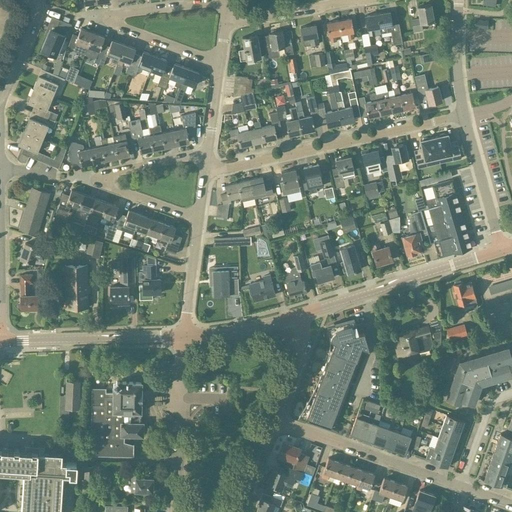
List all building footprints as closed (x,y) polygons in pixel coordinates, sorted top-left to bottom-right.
[(434,21),(431,4),(418,7),(420,19),(411,21),(413,32),(422,30),(421,23),(434,21)] [(378,14),(380,27),(381,37),(391,35),(392,45),(402,43),(399,24),(392,25),(390,11),(378,14)] [(380,27),(378,14),(365,16),(367,29),(369,29),(370,35),(375,34),(374,28),(380,27)] [(339,20),(341,34),(343,40),(354,38),(353,32),(354,32),(351,18),(339,20)] [(474,27),(487,28),(488,20),(475,18),(474,27)] [(55,56),(63,39),(65,40),(71,25),(59,20),(55,31),(50,29),(41,50),(55,56)] [(341,34),(339,20),(326,23),(329,37),(330,36),(331,42),(336,41),(335,35),(341,34)] [(319,44),(315,24),(300,27),(304,47),(319,44)] [(68,46),(73,48),(73,50),(85,54),(86,52),(87,47),(93,33),(80,28),(77,35),(73,33),(68,46)] [(271,31),(271,33),(269,33),(272,49),(269,50),(271,58),(279,56),(278,48),(285,47),(286,55),(293,54),(290,38),(284,40),(282,31),(276,32),(275,31),(271,31)] [(368,32),(361,33),(363,45),(370,44),(368,32)] [(104,51),(100,49),(104,37),(93,33),(87,47),(86,52),(85,54),(96,58),(94,62),(99,64),(101,58),(104,51)] [(244,49),(238,50),(240,61),(246,60),(261,58),(257,35),(242,38),(244,49)] [(116,64),(124,44),(112,40),(107,52),(104,51),(101,58),(105,59),(107,54),(112,56),(110,62),(116,64)] [(378,54),(377,43),(365,45),(366,56),(378,54)] [(135,49),(124,44),(116,64),(121,66),(123,60),(129,63),(125,72),(130,74),(132,70),(135,62),(131,61),(135,49)] [(352,47),(344,48),(345,55),(354,54),(352,47)] [(150,70),(155,56),(142,51),(138,63),(135,62),(132,70),(130,74),(134,75),(138,66),(150,70)] [(437,51),(428,53),(430,60),(439,59),(437,51)] [(311,67),(324,64),(322,52),(308,54),(311,67)] [(326,53),(327,63),(332,62),(334,62),(332,52),(326,53)] [(167,60),(155,56),(150,70),(147,77),(153,79),(155,72),(161,74),(157,85),(161,86),(166,74),(162,72),(167,60)] [(298,71),(296,57),(289,59),(292,73),(298,71)] [(170,75),(166,74),(161,86),(166,88),(169,78),(176,80),(174,86),(179,88),(186,68),(174,63),(170,75)] [(389,67),(383,69),(385,80),(392,79),(389,67)] [(186,68),(179,88),(173,102),(180,103),(186,84),(192,86),(198,72),(186,68)] [(367,75),(368,79),(375,77),(374,71),(370,72),(370,68),(361,70),(362,76),(367,75)] [(33,88),(52,96),(57,84),(61,85),(64,79),(48,72),(45,78),(38,75),(33,88)] [(340,91),(339,92),(334,73),(330,74),(332,85),(341,123),(354,120),(353,116),(360,114),(355,92),(348,93),(351,106),(344,108),(340,91)] [(242,93),(253,91),(254,91),(254,87),(251,87),(252,78),(248,78),(248,76),(235,75),(233,96),(240,94),(242,93)] [(385,83),(374,86),(376,92),(386,90),(385,83)] [(341,123),(332,85),(327,86),(332,110),(325,112),(328,126),(341,123)] [(441,100),(437,86),(425,89),(429,103),(441,100)] [(388,97),(391,112),(403,109),(400,94),(398,87),(387,90),(387,91),(388,97)] [(38,113),(48,117),(51,111),(47,109),(52,96),(33,88),(27,102),(34,105),(31,110),(38,113)] [(242,93),(240,94),(242,102),(243,106),(255,102),(253,91),(242,93)] [(377,100),(380,114),(391,112),(388,97),(387,91),(375,94),(377,100)] [(400,94),(403,109),(415,106),(412,92),(400,94)] [(377,100),(375,94),(375,93),(369,94),(371,101),(365,102),(368,117),(380,114),(377,100)] [(315,104),(313,94),(305,96),(309,111),(317,109),(315,104)] [(95,108),(93,100),(93,97),(85,96),(83,103),(86,102),(89,114),(96,113),(95,108)] [(127,116),(124,101),(109,104),(110,111),(115,110),(117,118),(127,116)] [(242,102),(232,105),(231,114),(244,110),(243,106),(242,102)] [(158,112),(156,104),(156,103),(148,103),(151,114),(158,112)] [(156,104),(158,112),(164,111),(163,103),(156,104)] [(287,117),(286,113),(284,105),(276,106),(278,113),(279,119),(287,117)] [(289,135),(302,132),(298,117),(297,114),(296,109),(291,110),(293,120),(286,122),(289,135)] [(184,127),(183,127),(174,129),(177,144),(189,141),(188,134),(190,133),(188,127),(195,125),(196,111),(181,114),(184,127)] [(23,130),(43,138),(48,125),(52,127),(55,120),(48,117),(38,113),(36,119),(29,117),(23,130)] [(270,115),(272,125),(274,125),(275,129),(281,128),(279,119),(278,113),(270,115)] [(297,114),(298,117),(302,132),(315,130),(312,116),(304,117),(303,113),(297,114)] [(153,149),(149,129),(142,130),(140,117),(128,120),(132,140),(137,138),(140,152),(153,149)] [(249,130),(252,144),(264,141),(261,127),(260,122),(254,123),(255,129),(249,130)] [(261,127),(264,141),(277,138),(275,129),(274,125),(272,125),(261,127)] [(149,129),(153,149),(165,146),(162,132),(161,126),(149,129)] [(162,132),(165,146),(177,144),(174,129),(162,132)] [(43,138),(23,130),(18,143),(24,146),(22,152),(60,168),(67,148),(60,146),(55,159),(37,151),(43,138)] [(240,146),(252,144),(249,130),(237,133),(237,130),(230,131),(232,140),(238,138),(240,146)] [(125,133),(113,136),(117,157),(130,154),(125,133)] [(433,137),(438,157),(439,163),(461,158),(458,144),(450,146),(447,134),(445,134),(443,133),(440,134),(438,136),(433,137)] [(97,146),(90,148),(94,162),(106,159),(101,138),(101,136),(95,137),(97,146)] [(106,159),(117,157),(113,136),(101,138),(106,159)] [(425,166),(439,163),(438,157),(433,137),(430,138),(426,137),(423,138),(420,140),(418,141),(421,152),(413,154),(416,168),(425,166)] [(84,149),(83,144),(71,140),(68,151),(68,153),(78,151),(81,164),(94,162),(90,148),(84,149)] [(398,160),(408,158),(404,144),(392,147),(393,154),(384,156),(390,181),(402,178),(398,160)] [(368,150),(361,151),(366,173),(381,169),(377,150),(369,152),(368,150)] [(332,169),(336,188),(345,185),(343,176),(354,173),(350,157),(336,160),(338,168),(332,169)] [(322,181),(318,164),(303,167),(309,192),(317,190),(315,182),(322,181)] [(293,193),(300,191),(295,169),(281,173),(284,188),(292,186),(293,193)] [(420,180),(421,185),(452,177),(451,171),(420,180)] [(250,180),(254,199),(273,195),(270,183),(264,185),(262,177),(250,180)] [(422,210),(427,231),(430,241),(433,241),(437,256),(470,247),(451,179),(439,183),(442,195),(425,200),(428,209),(422,210)] [(238,182),(241,196),(242,202),(254,199),(250,180),(238,182)] [(379,192),(376,181),(363,184),(366,195),(379,192)] [(241,196),(238,182),(225,185),(227,193),(221,195),(223,205),(217,206),(216,219),(227,220),(229,203),(230,203),(229,199),(241,196)] [(324,189),(325,192),(326,198),(334,196),(331,187),(324,189)] [(26,209),(42,214),(49,194),(33,189),(26,209)] [(71,205),(78,208),(83,194),(72,190),(70,194),(63,192),(56,211),(66,214),(68,213),(71,205)] [(95,198),(83,194),(78,208),(90,212),(95,198)] [(291,210),(288,197),(279,199),(282,212),(291,210)] [(420,233),(427,231),(422,210),(428,209),(425,200),(425,197),(414,200),(418,211),(414,212),(415,215),(410,217),(411,233),(402,236),(407,254),(409,254),(411,255),(413,254),(414,252),(421,250),(418,239),(421,238),(420,233)] [(95,198),(90,212),(102,216),(107,202),(95,198)] [(119,206),(107,202),(102,216),(108,218),(106,224),(109,225),(105,239),(112,241),(117,228),(119,222),(113,221),(119,206)] [(36,234),(42,214),(26,209),(20,229),(36,234)] [(119,222),(117,228),(133,234),(135,228),(140,214),(129,210),(127,216),(122,214),(119,222)] [(152,218),(140,214),(135,228),(147,232),(152,218)] [(341,220),(344,231),(356,228),(353,216),(341,220)] [(152,218),(147,232),(159,237),(164,223),(152,218)] [(327,228),(336,226),(334,219),(325,221),(327,228)] [(392,232),(388,220),(380,223),(383,234),(392,232)] [(73,221),(70,229),(82,233),(82,232),(85,225),(73,221)] [(176,227),(164,223),(159,237),(168,240),(165,249),(176,253),(182,236),(173,233),(176,227)] [(259,226),(243,229),(244,236),(261,232),(259,226)] [(213,246),(227,245),(234,245),(234,236),(214,237),(213,246)] [(327,256),(333,254),(328,238),(319,241),(324,258),(319,260),(309,263),(313,274),(316,273),(316,275),(318,282),(320,283),(324,281),(325,280),(324,279),(333,276),(327,256)] [(141,249),(143,241),(137,239),(135,247),(141,249)] [(37,253),(48,256),(48,244),(38,241),(37,246),(26,243),(21,258),(34,262),(37,253)] [(150,244),(143,241),(141,249),(148,251),(150,244)] [(391,259),(388,246),(379,248),(378,243),(372,245),(373,250),(372,251),(376,264),(391,259)] [(347,272),(347,273),(360,269),(353,244),(339,248),(343,261),(340,262),(344,273),(347,272)] [(306,291),(303,279),(301,280),(298,270),(305,268),(301,253),(293,255),(296,267),(291,268),(290,270),(291,272),(284,274),(290,295),(306,291)] [(156,259),(148,256),(148,264),(156,264),(156,259)] [(128,287),(135,286),(134,257),(122,257),(123,266),(121,266),(121,286),(110,286),(111,304),(121,304),(121,303),(129,303),(128,287)] [(88,307),(87,265),(65,265),(66,308),(88,307)] [(160,293),(160,279),(156,279),(156,265),(143,266),(143,272),(139,272),(139,282),(143,282),(144,285),(139,285),(140,299),(153,299),(152,293),(160,293)] [(235,278),(235,271),(218,271),(218,278),(212,279),(213,296),(229,295),(228,279),(235,278)] [(37,310),(37,309),(37,295),(30,295),(30,283),(33,283),(32,274),(20,274),(21,309),(30,309),(30,310),(32,312),(35,311),(37,310)] [(275,294),(269,275),(263,276),(263,280),(249,284),(254,300),(275,294)] [(477,307),(475,299),(476,299),(471,282),(463,284),(462,282),(453,285),(460,312),(477,307)] [(497,283),(488,286),(490,294),(500,291),(497,283)] [(429,321),(430,322),(433,337),(440,335),(440,316),(432,318),(431,318),(430,319),(430,320),(429,321)] [(361,346),(364,348),(366,343),(365,338),(361,323),(352,326),(351,322),(335,327),(336,331),(335,331),(334,332),(333,332),(333,333),(332,333),(332,334),(331,335),(331,336),(331,337),(331,338),(332,340),(333,341),(334,341),(335,342),(331,351),(334,352),(332,357),(329,356),(326,364),(329,365),(327,370),(324,369),(321,378),(324,379),(322,384),(319,383),(316,391),(319,392),(317,397),(314,396),(311,405),(313,406),(312,411),(309,410),(305,418),(308,419),(308,421),(323,426),(324,425),(330,428),(361,346)] [(467,334),(464,323),(446,328),(449,339),(467,334)] [(432,343),(428,326),(400,333),(402,341),(396,342),(399,355),(417,350),(418,352),(428,349),(432,343)] [(508,375),(507,373),(504,362),(509,361),(505,347),(484,354),(485,358),(473,362),(472,357),(459,361),(447,395),(460,399),(461,396),(474,400),(480,383),(508,375)] [(66,401),(60,401),(59,412),(60,412),(60,417),(69,417),(69,407),(78,407),(79,380),(67,379),(66,401)] [(114,384),(114,391),(106,391),(106,387),(92,386),(90,454),(134,455),(134,443),(124,441),(125,435),(143,435),(143,422),(140,422),(140,412),(141,412),(141,382),(118,381),(117,380),(113,383),(114,384)] [(446,414),(442,426),(459,432),(463,420),(446,414)] [(361,438),(367,421),(356,417),(350,434),(361,438)] [(361,438),(372,442),(378,425),(367,421),(361,438)] [(372,442),(383,446),(388,429),(378,425),(372,442)] [(442,426),(438,437),(455,443),(459,432),(442,426)] [(383,446),(394,449),(399,433),(388,429),(383,446)] [(399,433),(394,449),(405,453),(410,437),(399,433)] [(511,437),(500,433),(496,445),(511,450),(511,437)] [(417,449),(420,437),(416,436),(412,448),(417,449)] [(434,449),(451,455),(455,443),(438,437),(434,448),(434,449)] [(278,455),(294,461),(292,468),(302,472),(308,457),(299,453),(300,449),(283,442),(278,455)] [(511,450),(496,445),(492,456),(509,462),(511,454),(511,450)] [(0,469),(24,472),(20,511),(60,511),(63,474),(69,475),(76,475),(77,463),(76,463),(61,462),(62,452),(44,451),(44,447),(25,446),(25,450),(0,448),(0,469)] [(447,466),(451,455),(434,449),(434,448),(430,447),(425,459),(447,466)] [(492,456),(488,468),(505,474),(505,473),(509,462),(492,456)] [(334,476),(339,462),(328,458),(323,472),(321,477),(326,479),(328,474),(334,476)] [(343,486),(345,480),(350,466),(339,462),(334,476),(332,482),(343,486)] [(84,480),(94,481),(95,466),(85,466),(84,479),(84,480)] [(345,480),(356,484),(361,470),(350,466),(345,480)] [(284,482),(292,485),(294,479),(299,480),(301,473),(289,468),(286,475),(272,469),(267,484),(271,485),(269,490),(279,494),(284,482)] [(505,474),(488,468),(484,479),(505,487),(510,475),(505,473),(505,474)] [(132,470),(132,477),(132,491),(152,492),(153,490),(154,488),(154,487),(153,485),(153,478),(140,477),(140,471),(132,470)] [(360,490),(362,486),(369,489),(374,475),(361,470),(356,484),(357,485),(356,489),(360,490)] [(379,492),(385,494),(390,496),(395,482),(383,478),(379,491),(379,492)] [(407,486),(395,482),(390,496),(402,500),(407,486)] [(382,502),(385,494),(379,492),(379,491),(374,489),(371,498),(382,502)] [(428,511),(434,496),(419,490),(411,511),(428,511)] [(307,504),(323,510),(325,505),(317,502),(320,495),(311,492),(307,504)] [(256,511),(270,511),(274,504),(280,507),(283,500),(272,496),(270,502),(261,499),(256,511)]
